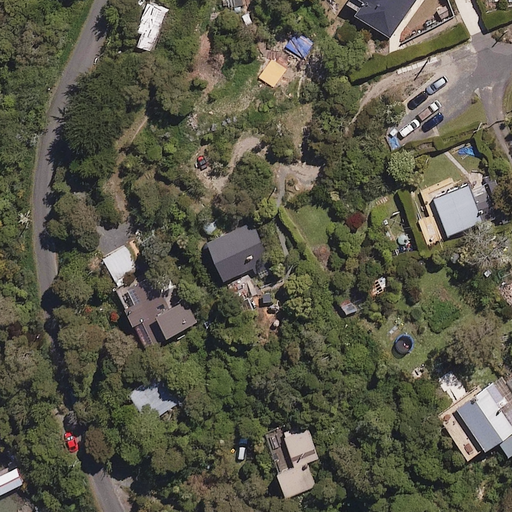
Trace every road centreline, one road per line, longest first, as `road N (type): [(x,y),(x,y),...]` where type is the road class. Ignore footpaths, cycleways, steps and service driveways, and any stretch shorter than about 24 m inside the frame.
road 1 (residential): [(105,0),(48,154),(43,248),(63,369),(114,511)]
road 2 (track): [(0,331),(38,390),(81,429)]
